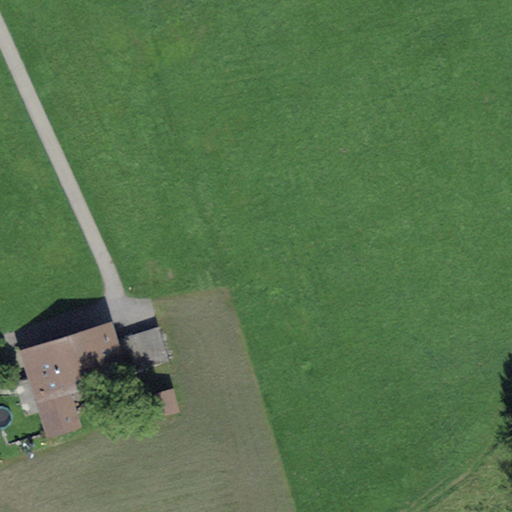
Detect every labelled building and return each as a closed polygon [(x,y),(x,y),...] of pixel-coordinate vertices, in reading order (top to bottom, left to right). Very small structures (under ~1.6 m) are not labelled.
[(421,65),(428,84),(448,77),(441,57),(421,65)] [(63,340),(56,316),(15,327),(21,351),(63,340)] [(165,328),(136,332),(142,381),(171,377),(165,328)] [(116,361),(107,335),(39,357),(49,391),(87,379),(88,381),(103,376),(100,367),(116,361)] [(148,422),(181,415),(175,384),(141,391),(148,422)]
